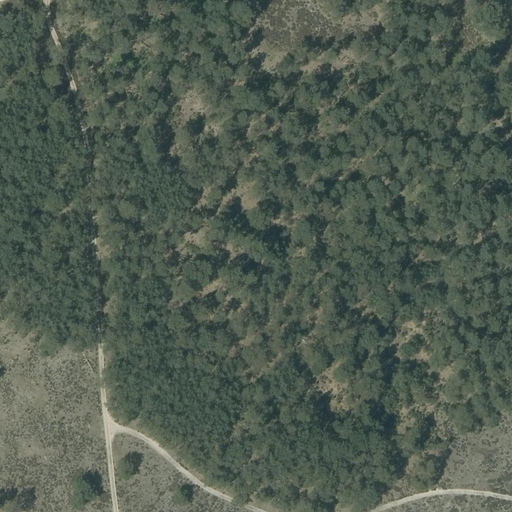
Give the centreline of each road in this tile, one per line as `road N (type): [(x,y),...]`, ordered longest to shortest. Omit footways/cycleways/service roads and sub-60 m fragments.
road 1 (track): [(46,0),(88,153),(98,383),(115,511)]
road 2 (track): [(106,430),(144,440),(217,495),(260,511)]
road 3 (track): [(371,511),(444,490),(511,499)]
